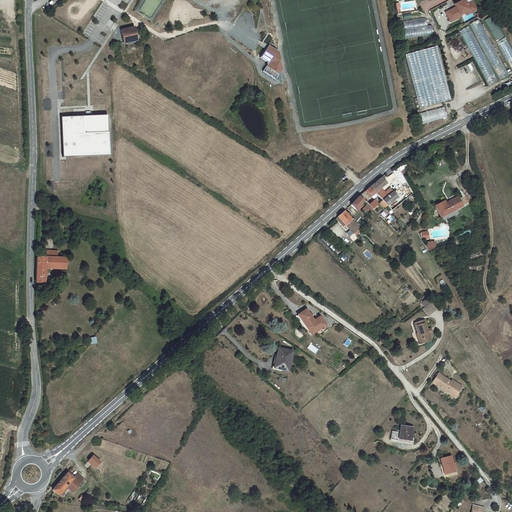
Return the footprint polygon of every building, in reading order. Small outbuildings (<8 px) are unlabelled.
[(456,6),(446,11),(448,16),(450,15),(452,20),(459,17),(458,15),(460,14),(465,12),(470,9),(474,11),(477,9),(473,0),(467,3),(465,0),(461,0),(455,3),(456,6)] [(485,19),(494,41),(500,38),(491,16),(485,19)] [(479,19),(470,24),(497,80),(506,76),(479,19)] [(461,30),(487,86),(496,81),(470,26),(461,30)] [(130,35),(136,34),(134,28),(121,31),(124,44),(132,42),(130,35)] [(511,50),(506,39),(497,44),(511,72),(511,50)] [(280,73),(276,50),(268,46),(260,58),(267,63),(268,65),(263,72),(276,80),(280,73)] [(421,107),(451,100),(438,46),(413,52),(415,64),(411,64),(413,73),(412,73),(421,107)] [(448,118),(446,107),(420,113),(422,124),(448,118)] [(59,118),(60,156),(108,154),(107,116),(59,118)] [(382,178),(376,183),(380,188),(386,184),(382,178)] [(380,188),(376,183),(370,187),(375,193),(380,188)] [(366,191),(371,196),(375,193),(370,187),(366,191)] [(386,197),(383,193),(380,188),(375,193),(381,201),(385,198),(386,197)] [(386,197),(392,192),(390,189),(383,193),(386,197)] [(390,203),(397,197),(395,195),(392,192),(386,197),(385,198),(390,203)] [(364,199),(360,195),(351,204),(357,211),(359,209),(358,207),(365,200),(364,199)] [(443,200),(435,205),(440,215),(461,204),(457,195),(444,202),(443,200)] [(385,206),(390,203),(385,198),(381,201),(385,206)] [(369,205),(368,203),(363,208),(365,210),(363,211),(365,213),(372,206),(369,205)] [(350,220),(343,211),(337,217),(344,225),(346,223),(350,220)] [(350,220),(346,223),(353,231),(358,228),(350,220)] [(428,250),(437,249),(436,241),(427,242),(428,250)] [(73,261),(43,259),(43,272),(43,284),(53,285),(53,271),(73,271),(73,261)] [(434,308),(430,302),(424,306),(428,312),(434,308)] [(428,312),(424,306),(420,309),(425,315),(428,312)] [(307,309),(298,314),(313,336),(327,326),(321,317),(315,321),(307,309)] [(421,320),(411,324),(418,339),(420,338),(422,342),(429,339),(421,320)] [(292,351),(280,348),(275,368),(287,371),(292,351)] [(448,392),(455,397),(460,390),(450,384),(452,381),(439,373),(431,384),(446,394),(448,392)] [(398,433),(389,432),(389,441),(410,442),(411,428),(399,426),(398,433)] [(101,461),(94,455),(89,460),(96,466),(101,461)] [(442,459),(445,475),(457,472),(453,456),(442,459)] [(79,484),(84,478),(78,473),(74,477),(68,472),(59,482),(53,489),(59,495),(67,486),(73,491),(79,484)] [(481,511),(483,505),(474,503),(472,511),(488,511),(487,511),(486,511),(481,511)]
